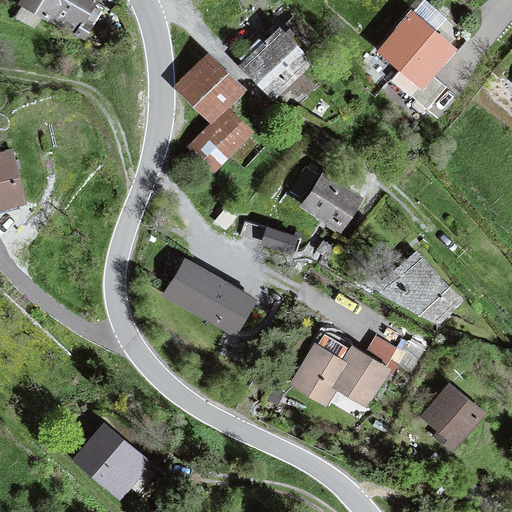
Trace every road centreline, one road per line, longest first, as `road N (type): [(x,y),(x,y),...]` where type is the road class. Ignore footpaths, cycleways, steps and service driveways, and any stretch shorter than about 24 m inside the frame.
road 1 (unclassified): [(367,511),(313,463),(196,407),(149,366),(128,331),(116,269),(153,155),(162,96),(143,0)]
road 2 (unknown): [(141,193),(404,345)]
road 3 (track): [(180,473),(287,490),(329,511)]
